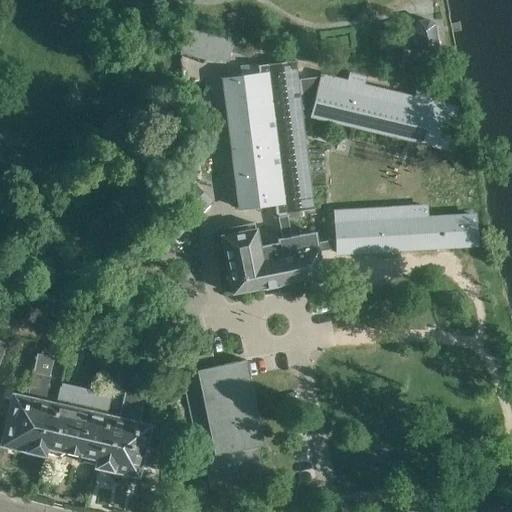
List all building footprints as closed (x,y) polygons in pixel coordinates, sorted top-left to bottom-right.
[(413,27),(414,33),(417,50),(423,55),(433,53),(437,47),(435,33),(433,24),(427,20),(417,21),(413,27)] [(233,40),(178,26),(180,53),(216,62),(217,59),(227,61),(233,40)] [(257,74),(223,78),(240,208),(273,204),(281,239),(279,239),(279,241),(278,243),(259,247),(255,229),(224,235),(225,240),(222,241),(232,292),(321,275),(317,252),(316,251),(337,247),(337,252),(475,244),(473,216),(426,219),(425,207),(336,212),(337,232),(337,238),(314,241),(313,233),(289,238),(285,213),(313,212),(301,110),(313,109),(312,115),(446,147),(451,129),(462,131),(467,111),(430,102),(433,92),(416,87),(413,98),(363,86),(366,76),(349,71),(346,82),(320,75),(319,78),(298,79),(296,61),(257,65),(257,74)] [(174,231),(180,236),(210,201),(192,185),(160,219),(174,231)] [(36,352),(26,395),(11,392),(0,441),(0,444),(42,454),(54,402),(44,400),(53,356),(36,352)] [(214,364),(212,353),(193,356),(195,368),(214,364)] [(246,359),(196,369),(197,375),(182,378),(199,463),(204,462),(210,489),(231,485),(232,492),(247,489),(245,482),(265,478),(259,445),(263,444),(246,359)] [(58,386),(54,402),(42,454),(43,454),(45,446),(60,450),(60,449),(82,453),(81,454),(95,457),(106,414),(109,398),(58,386)] [(106,414),(95,457),(93,466),(114,470),(137,476),(149,424),(135,421),(141,396),(123,392),(117,416),(106,414)]
